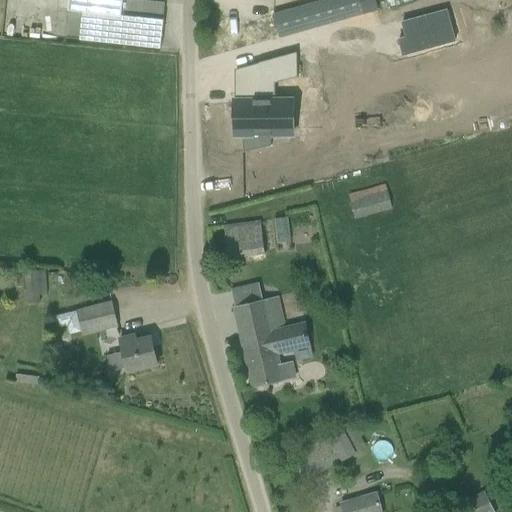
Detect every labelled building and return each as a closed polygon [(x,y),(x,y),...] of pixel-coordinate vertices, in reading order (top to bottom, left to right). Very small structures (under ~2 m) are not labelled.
[(68,0),(68,11),(83,13),(80,41),(141,47),(160,50),(163,21),(165,4),(146,2),(142,1),(134,1),(134,0),(68,0)] [(407,3),(406,0),(324,0),(273,15),(280,39),(407,3)] [(393,43),(397,59),(449,44),(441,13),(396,26),(400,41),(393,43)] [(237,103),(237,120),(235,120),(235,137),(296,137),(296,102),(276,102),(275,84),(298,77),(298,53),(259,63),(259,103),(237,103)] [(358,214),(391,203),(384,183),(351,195),(358,214)] [(263,222),(225,223),(226,252),(264,251),(263,222)] [(26,305),(40,304),(38,272),(24,273),(26,305)] [(278,298),(263,301),(235,308),(253,387),(285,380),(280,356),(294,352),(296,363),(314,358),(306,323),(287,327),(280,298),(279,299),(278,298)] [(112,303),(77,312),(56,317),(59,329),(68,327),(70,335),(82,332),(83,335),(118,326),(112,303)] [(122,354),(107,357),(111,372),(127,368),(128,373),(158,366),(151,338),(136,342),(135,336),(119,341),(122,354)] [(15,383),(38,385),(39,377),(16,375),(15,383)] [(444,511),(494,511),(484,492),(444,511)] [(341,505),(342,511),(382,511),(377,494),(341,505)]
